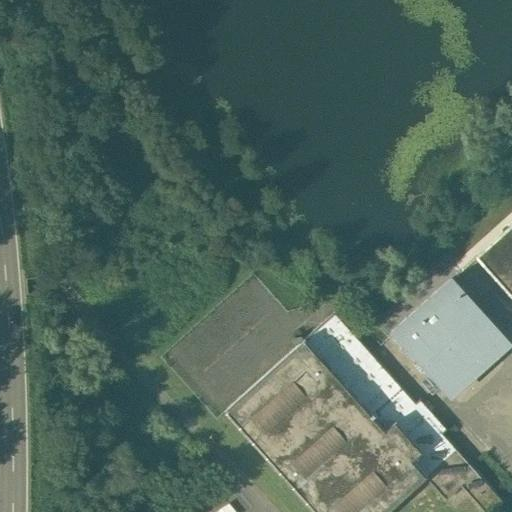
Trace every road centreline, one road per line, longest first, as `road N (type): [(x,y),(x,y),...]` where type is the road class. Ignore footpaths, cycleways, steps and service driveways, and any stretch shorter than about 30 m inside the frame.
road 1 (track): [(110,0),(285,250),(324,274)]
road 2 (primary): [(0,227),(11,511)]
